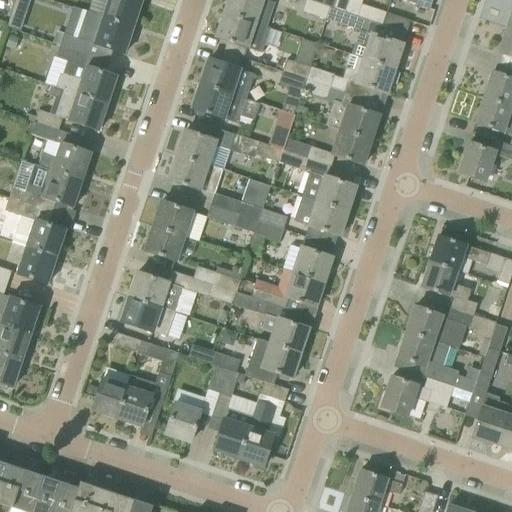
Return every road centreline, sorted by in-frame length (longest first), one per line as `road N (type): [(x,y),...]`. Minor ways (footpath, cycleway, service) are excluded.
road 1 (residential): [(48,441),(195,0)]
road 2 (residential): [(320,418),(400,185)]
road 3 (residential): [(271,511),(48,441)]
road 4 (residential): [(511,481),(320,418)]
road 5 (residential): [(400,185),(455,0)]
